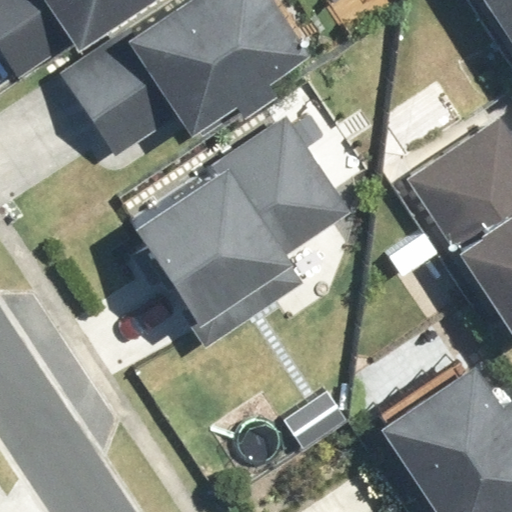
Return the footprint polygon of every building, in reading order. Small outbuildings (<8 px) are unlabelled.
[(0,0),(0,51),(13,70),(114,0),(0,0)] [(296,40),(269,0),(154,0),(53,68),(110,151),(170,110),(177,120),(221,90),(231,104),(263,82),(254,68),(296,40)] [(511,0),(477,0),(511,52),(511,0)] [(278,249),(344,206),(280,110),(122,214),(203,336),(295,275),(278,249)] [(511,136),(495,111),(401,171),(505,330),(511,325),(511,136)] [(461,351),(367,412),(431,511),(511,511),(511,399),(502,384),(489,393),(461,351)]
